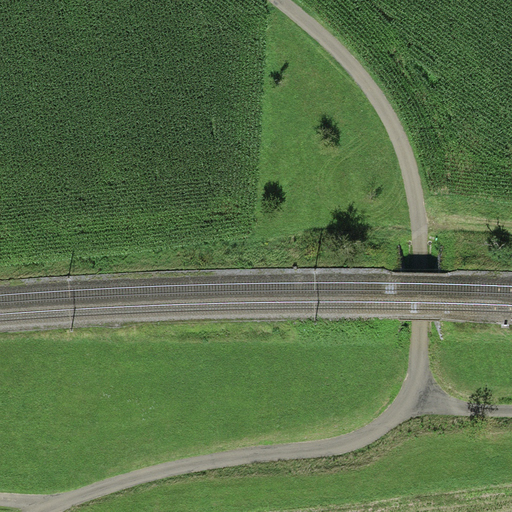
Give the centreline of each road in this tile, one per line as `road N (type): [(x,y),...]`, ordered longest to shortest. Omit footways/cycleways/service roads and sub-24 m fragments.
road 1 (residential): [(274,0),(360,78),(399,149),(416,222),(420,390)]
road 2 (track): [(420,390),(355,444),(205,462),(39,511)]
